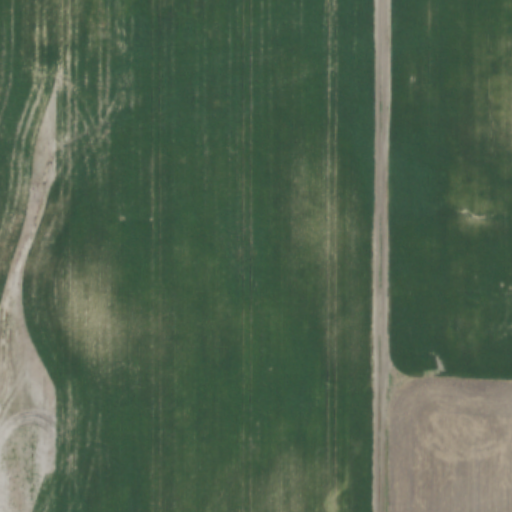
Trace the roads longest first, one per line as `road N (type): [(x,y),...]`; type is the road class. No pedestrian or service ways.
road 1 (track): [(379,0),(374,511)]
road 2 (track): [(511,379),(420,382),(374,363)]
